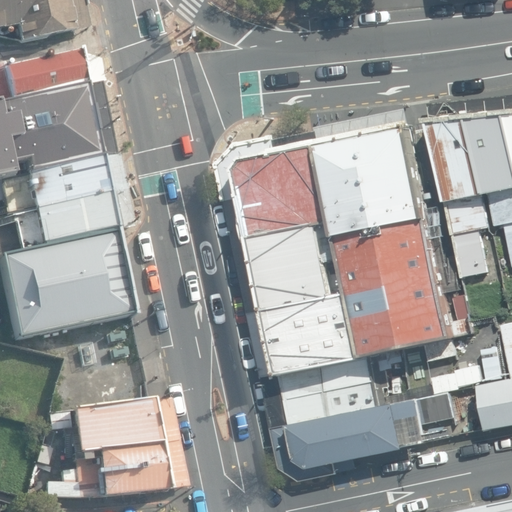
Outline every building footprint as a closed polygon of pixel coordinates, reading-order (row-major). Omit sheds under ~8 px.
[(82,0),(0,0),(0,30),(15,27),(19,43),(88,28),(82,0)] [(0,101),(102,81),(98,61),(79,54),(3,69),(2,64),(0,64),(0,101)] [(0,104),(0,181),(8,180),(6,168),(23,164),(26,175),(118,155),(102,83),(0,104)] [(511,119),(507,96),(469,100),(487,194),(489,194),(496,226),(505,224),(511,256),(511,119)] [(483,195),(487,194),(469,100),(429,104),(432,118),(465,277),(489,272),(480,229),(490,227),(483,195)] [(339,236),(431,218),(411,124),(408,109),(316,128),(317,131),(336,221),(339,236)] [(336,221),(317,131),(274,140),(274,137),(240,144),(220,165),(228,201),(236,244),(320,225),(323,224),(336,221)] [(1,195),(6,218),(123,191),(117,156),(23,177),(26,189),(1,195)] [(123,191),(6,218),(0,219),(0,230),(6,253),(113,231),(123,191)] [(455,337),(431,218),(339,236),(351,293),(364,356),(455,337)] [(320,225),(236,244),(251,314),(335,296),(320,225)] [(135,340),(131,318),(126,294),(114,234),(0,256),(0,267),(14,341),(22,340),(25,353),(44,355),(135,340)] [(364,356),(351,293),(337,296),(335,296),(251,314),(264,377),(283,373),(364,356)] [(457,336),(475,332),(467,294),(455,297),(459,321),(454,322),(457,336)] [(511,378),(511,323),(501,325),(511,378)] [(431,361),(458,355),(455,340),(428,346),(431,361)] [(489,380),(504,377),(499,346),(484,349),(489,380)] [(263,378),(269,403),(289,399),(377,380),(372,356),(284,374),(263,378)] [(437,393),(461,388),(461,386),(485,381),(482,365),(458,370),(458,372),(434,377),(437,393)] [(511,424),(511,378),(480,385),(489,429),(511,424)] [(289,399),(269,403),(274,428),(294,425),(359,410),(382,406),(377,380),(289,399)] [(458,426),(471,424),(465,391),(452,393),(458,426)] [(449,392),(382,406),(294,425),(274,428),(281,468),(301,482),(339,474),(337,465),(337,462),(428,443),(424,424),(455,418),(449,392)] [(44,499),(101,498),(168,492),(187,489),(169,401),(70,412),(74,455),(71,455),(73,470),(60,472),(60,483),(44,483),(44,499)] [(51,432),(69,429),(67,412),(48,415),(51,432)] [(511,511),(511,496),(443,510),(443,511),(511,511)]
